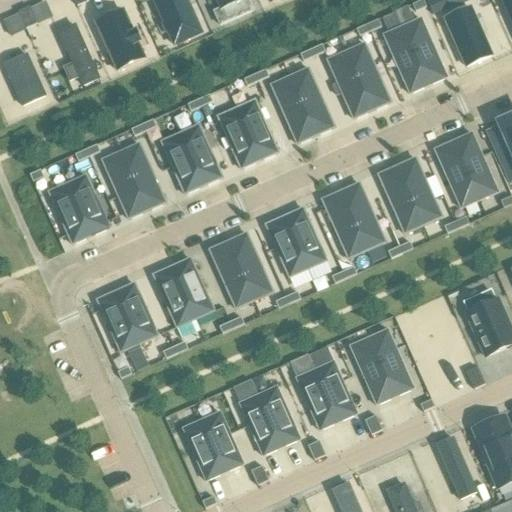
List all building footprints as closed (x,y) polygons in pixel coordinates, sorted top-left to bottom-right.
[(114,0),(106,4),(126,51),(152,40),(134,0),(114,0)] [(182,0),(199,38),(215,31),(203,4),(211,0),(182,0)] [(240,0),(212,0),(218,11),(240,0)] [(253,12),(247,0),(245,0),(221,11),(215,14),(221,27),(253,12)] [(511,0),(502,0),(511,22),(511,0)] [(170,52),(185,46),(165,1),(150,8),(170,52)] [(417,14),(428,9),(424,1),(413,6),(417,14)] [(30,8),(19,13),(27,31),(38,26),(30,8)] [(466,68),(491,57),(471,9),(445,20),(466,68)] [(403,28),(429,88),(448,80),(422,20),(403,28)] [(368,26),(371,34),(383,28),(380,21),(368,26)] [(111,29),(103,33),(98,22),(82,30),(103,79),(120,72),(107,43),(115,39),(111,29)] [(368,26),(357,31),(360,38),(371,34),(368,26)] [(410,96),(429,88),(403,28),(385,36),(410,96)] [(72,45),(67,35),(47,43),(71,96),(91,87),(77,57),(85,54),(79,42),(72,45)] [(312,51),(315,59),(326,54),(323,46),(312,51)] [(346,54),(372,113),(391,105),(365,46),(346,54)] [(304,63),(315,59),(312,51),(301,56),(304,63)] [(38,110),(65,98),(45,54),(18,66),(38,110)] [(354,122),(372,113),(346,54),(328,63),(354,122)] [(8,66),(0,69),(0,104),(6,119),(27,110),(8,66)] [(255,76),(258,84),(269,79),(266,71),(255,76)] [(290,80),(316,138),(335,130),(308,71),(290,80)] [(248,89),(258,84),(255,76),(244,81),(248,89)] [(298,147),(316,138),(290,80),(271,88),(298,147)] [(199,101),(202,109),(213,104),(210,97),(199,101)] [(191,114),(202,109),(199,101),(188,106),(191,114)] [(237,111),(260,163),(279,155),(255,103),(237,111)] [(242,172),(260,163),(237,111),(219,119),(223,129),(242,172)] [(511,184),(511,183),(511,120),(500,125),(502,129),(489,135),(511,184)] [(143,126),(146,134),(157,129),(154,122),(143,126)] [(135,139),(146,134),(143,126),(132,131),(135,139)] [(181,136),(204,188),(222,180),(199,128),(181,136)] [(455,143),(482,203),(500,195),(474,135),(455,143)] [(186,197),(204,188),(181,136),(162,144),(186,197)] [(463,211),(482,203),(455,143),(437,151),(463,211)] [(122,154),(148,213),(166,205),(140,146),(122,154)] [(86,151),(90,159),(101,154),(97,147),(86,151)] [(79,164),(90,159),(86,151),(76,156),(79,164)] [(129,222),(148,213),(122,154),(103,163),(129,222)] [(397,169),(424,228),(442,220),(416,161),(397,169)] [(405,236),(424,228),(397,169),(379,177),(405,236)] [(30,176),(34,184),(44,179),(41,172),(30,176)] [(68,186),(91,239),(110,230),(87,178),(68,186)] [(73,247),(91,239),(68,186),(50,194),(73,247)] [(341,194),(368,253),(386,245),(360,186),(341,194)] [(349,261),(368,253),(341,194),(323,202),(349,261)] [(501,203),(504,211),(511,207),(511,198),(501,203)] [(285,219),(309,271),(327,263),(304,211),(285,219)] [(467,218),(456,223),(459,231),(470,226),(467,218)] [(290,280),(309,271),(285,219),(267,227),(290,280)] [(456,223),(445,228),(448,236),(459,231),(456,223)] [(229,244),(255,303),(274,295),(247,236),(229,244)] [(237,311),(255,303),(229,244),(210,252),(237,311)] [(399,249),(403,256),(414,251),(410,244),(399,249)] [(392,261),(403,256),(399,249),(388,254),(392,261)] [(173,269),(196,322),(214,313),(191,261),(173,269)] [(177,330),(196,322),(173,269),(154,277),(177,330)] [(343,274),(346,281),(357,276),(354,269),(343,274)] [(335,286),(346,281),(343,274),(332,279),(335,286)] [(116,294),(140,347),(158,338),(135,286),(116,294)] [(121,355),(140,347),(116,294),(98,303),(121,355)] [(287,299),(290,306),(301,301),(298,294),(287,299)] [(279,311),(290,306),(287,299),(276,304),(279,311)] [(511,319),(503,300),(471,314),(491,357),(511,347),(511,319)] [(445,318),(412,332),(432,376),(449,369),(439,347),(437,347),(435,341),(452,334),(445,318)] [(230,324),(234,331),(245,326),(242,319),(230,324)] [(223,336),(234,331),(230,324),(219,329),(223,336)] [(370,340),(397,401),(416,392),(389,331),(370,340)] [(377,410),(397,401),(370,340),(364,343),(350,349),(377,410)] [(174,349),(177,356),(188,351),(185,344),(174,349)] [(166,361),(177,356),(174,349),(163,354),(166,361)] [(316,372),(340,426),(359,417),(335,363),(316,372)] [(129,369),(118,374),(121,381),(132,376),(129,369)] [(486,386),(478,369),(466,374),(474,391),(486,386)] [(321,434),(340,426),(316,372),(297,380),(321,434)] [(259,397),(283,451),(303,443),(279,388),(259,397)] [(264,460),(283,451),(259,397),(240,406),(264,460)] [(435,410),(431,402),(420,407),(423,415),(435,410)] [(201,422),(225,476),(245,468),(221,414),(201,422)] [(471,430),(497,493),(511,486),(511,430),(506,416),(471,430)] [(368,429),(379,425),(376,418),(365,423),(368,429)] [(223,478),(225,476),(201,422),(182,431),(206,485),(223,478)] [(379,425),(368,429),(371,436),(382,431),(379,425)] [(442,438),(465,491),(478,486),(455,433),(442,438)] [(312,454),(322,450),(319,443),(309,448),(312,454)] [(322,450),(312,454),(315,461),(325,456),(322,450)] [(255,480),(265,475),(262,468),(252,473),(255,480)] [(265,475),(255,480),(258,487),(268,482),(265,475)] [(412,502),(404,482),(388,489),(397,511),(422,511),(417,500),(412,502)] [(317,498),(323,511),(356,511),(344,485),(317,498)] [(212,494),(205,498),(210,509),(217,506),(212,494)] [(492,511),(491,511),(511,511),(511,502),(497,510),(492,511)] [(309,511),(305,503),(291,509),(291,511),(309,511)]
